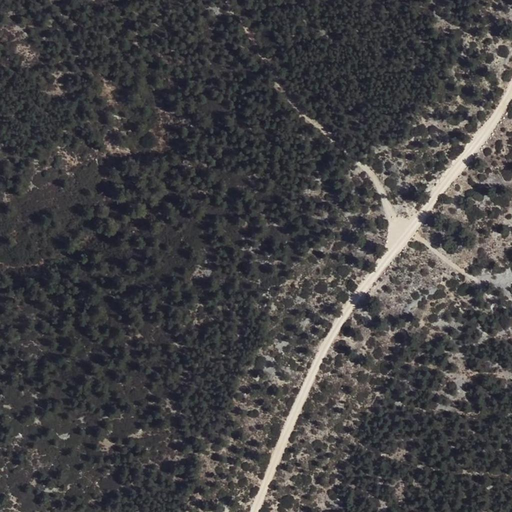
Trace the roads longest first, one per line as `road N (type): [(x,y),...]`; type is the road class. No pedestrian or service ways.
road 1 (track): [(409,231),(342,318),(296,409),(261,511)]
road 2 (track): [(409,231),(391,218),(368,169),(279,85),(225,0)]
road 3 (track): [(511,89),(409,231)]
